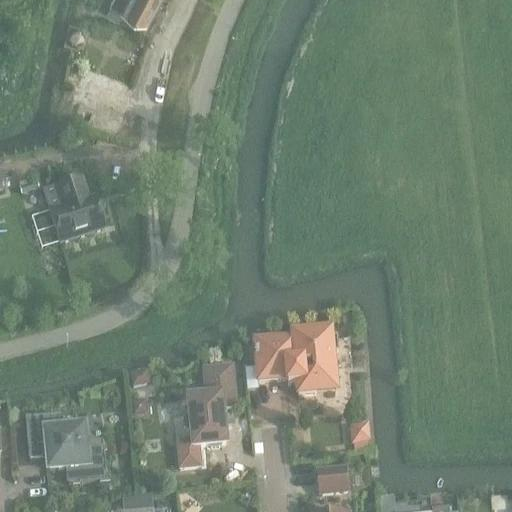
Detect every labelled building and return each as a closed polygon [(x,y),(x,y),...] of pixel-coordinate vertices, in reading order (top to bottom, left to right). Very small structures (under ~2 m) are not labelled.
[(115,21),(119,12),(145,26),(158,0),(108,0),(101,14),(115,21)] [(91,83),(85,102),(121,114),(127,95),(91,83)] [(37,183),(19,189),(22,196),(39,191),(37,183)] [(90,211),(81,183),(56,191),(63,211),(50,215),(59,246),(104,232),(97,208),(90,211)] [(335,387),(332,356),(339,356),(337,340),(331,340),(330,336),(292,339),(293,344),(254,348),(258,386),(287,383),(287,388),(297,387),(298,399),(316,397),(315,389),(335,387)] [(199,450),(208,449),(211,452),(219,451),(222,448),(225,447),(224,430),(225,430),(224,429),(223,429),(222,418),(223,417),(223,416),(222,416),(222,411),(236,410),(232,370),(204,372),(205,386),(215,385),(216,399),(189,402),(190,418),(186,419),(183,423),(184,430),(188,433),(192,433),(193,443),(177,444),(180,472),(201,470),(199,450)] [(130,377),(133,391),(151,386),(148,373),(130,377)] [(86,449),(84,431),(60,434),(58,419),(60,419),(60,418),(25,421),(29,463),(31,463),(30,461),(41,460),(42,462),(43,462),(43,460),(48,459),(49,473),(70,471),(71,486),(69,487),(69,488),(108,484),(104,445),(102,446),(103,448),(86,449)] [(366,430),(357,431),(352,437),(353,446),(367,445),(366,430)] [(320,498),(347,495),(345,471),(317,474),(320,498)] [(143,500),(122,502),(123,511),(144,509),(143,500)]
